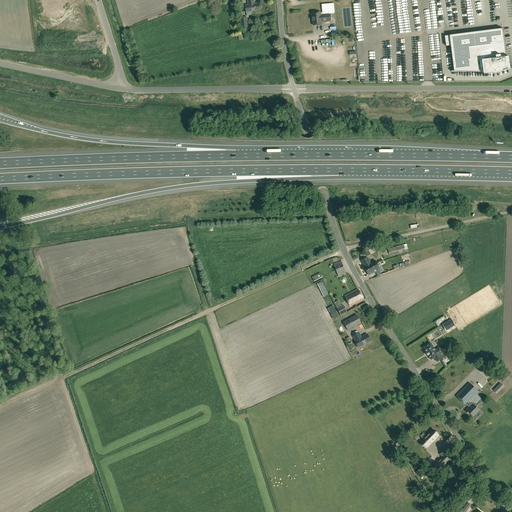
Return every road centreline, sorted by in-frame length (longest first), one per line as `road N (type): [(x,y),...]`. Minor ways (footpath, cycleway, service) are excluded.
road 1 (unclassified): [(507,511),(343,250),(293,89)]
road 2 (motorway): [(0,224),(205,183),(338,169)]
road 3 (motorway): [(0,179),(338,169)]
road 4 (motorway): [(511,157),(235,155)]
road 5 (motorway): [(235,155),(95,140),(0,118)]
road 6 (motorway): [(235,155),(0,163)]
road 7 (track): [(0,408),(210,310)]
road 8 (unclassified): [(293,89),(511,88)]
road 9 (track): [(210,310),(273,511)]
road 10 (unclassified): [(119,89),(293,89)]
road 11 (motorway): [(338,169),(511,172)]
road 12 (track): [(504,212),(343,250)]
road 13 (track): [(210,310),(343,250)]
road 14 (unclassified): [(0,63),(119,89)]
